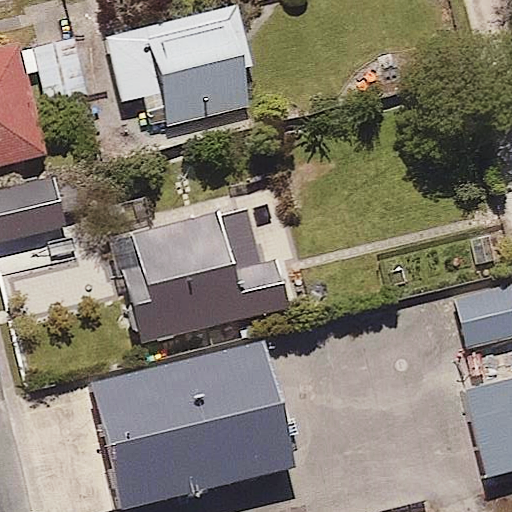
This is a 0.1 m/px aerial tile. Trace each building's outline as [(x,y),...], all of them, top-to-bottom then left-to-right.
[(211,0),(153,0),(70,20),(87,94),(113,85),(121,116),(234,84),(211,0)] [(0,77),(0,144),(14,141),(0,77)] [(52,171),(0,183),(0,237),(64,223),(52,171)] [(217,192),(79,228),(106,330),(255,291),(242,241),(230,244),(217,192)] [(511,297),(507,280),(445,297),(463,364),(511,350),(511,297)] [(81,502),(266,453),(230,320),(46,369),(81,502)] [(511,373),(450,391),(476,487),(511,477),(511,373)]
